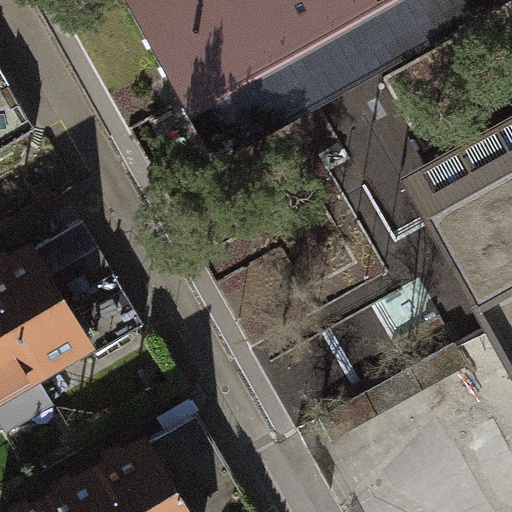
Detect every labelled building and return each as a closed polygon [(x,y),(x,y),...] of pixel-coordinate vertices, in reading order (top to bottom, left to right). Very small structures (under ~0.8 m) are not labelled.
[(511,59),(511,164),(490,176),(511,215),(511,0),(128,0),(216,155),(484,7),(511,59)] [(90,220),(44,242),(96,348),(142,325),(90,220)] [(0,279),(0,333),(39,399),(92,367),(29,262),(0,279)] [(435,276),(331,334),(355,377),(459,318),(435,276)] [(0,422),(39,399),(0,333),(0,422)] [(177,511),(143,454),(89,485),(104,511),(177,511)] [(104,511),(89,485),(43,511),(104,511)]
